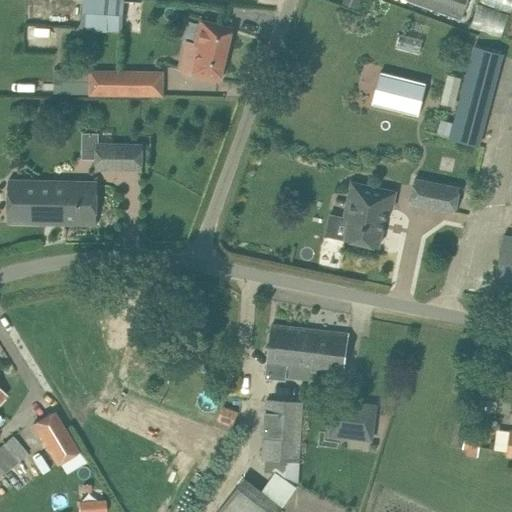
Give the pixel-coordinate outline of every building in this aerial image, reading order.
[(83,0),(82,29),(123,31),(124,0),(83,0)] [(468,0),(408,0),(462,19),(468,0)] [(503,38),(511,11),(511,0),(480,0),(471,27),(503,38)] [(200,28),(198,28),(195,42),(185,40),(178,69),(194,73),(193,74),(220,80),(233,27),(201,20),(200,28)] [(476,43),(451,138),(480,146),(505,51),(476,43)] [(164,70),(90,69),(90,94),(164,96),(164,70)] [(419,116),(427,83),(380,71),(372,104),(419,116)] [(442,99),(456,103),(463,77),(449,73),(442,99)] [(96,158),(96,170),(112,170),(113,143),(98,143),(96,143),(96,158)] [(98,181),(9,180),(8,223),(97,225),(98,181)] [(398,191),(371,186),(352,182),(344,218),(349,220),(345,240),(379,247),(387,208),(394,210),(398,191)] [(461,186),(445,183),(438,211),(455,214),(461,186)] [(511,236),(503,235),(492,298),(511,301),(511,236)] [(286,377),(304,379),(305,369),(304,369),(308,330),(272,326),(268,362),(287,364),(286,377)] [(348,334),(308,330),(304,369),(305,369),(304,379),(315,381),(317,367),(344,371),(348,334)] [(191,362),(206,375),(216,364),(200,352),(191,362)] [(299,462),(303,402),(267,399),(263,459),(299,462)] [(344,399),(339,437),(373,442),(378,404),(344,399)] [(53,410),(31,424),(56,465),(78,451),(53,410)] [(511,430),(498,429),(495,449),(508,450),(507,454),(511,455),(511,430)] [(13,435),(0,445),(0,476),(29,453),(13,435)] [(482,439),(466,436),(463,448),(468,448),(467,454),(478,456),(482,439)] [(276,511),(281,505),(243,478),(216,511),(276,511)] [(108,511),(109,501),(81,500),(81,511),(108,511)]
